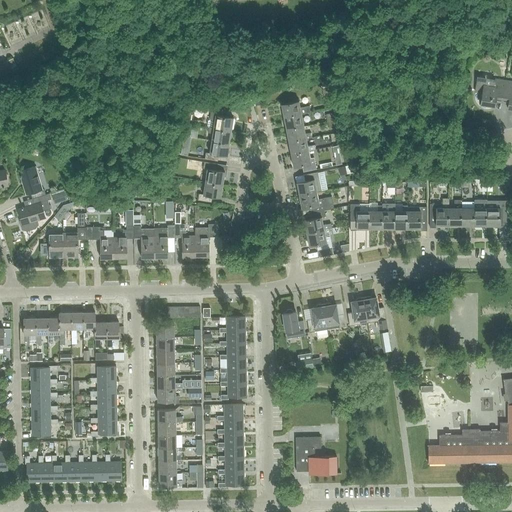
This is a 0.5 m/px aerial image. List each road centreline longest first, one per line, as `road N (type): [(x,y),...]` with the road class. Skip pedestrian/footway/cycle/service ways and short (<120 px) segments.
road 1 (residential): [(267,505),(264,287)]
road 2 (residential): [(138,507),(135,290)]
road 3 (residential): [(14,509),(15,292)]
road 4 (residential): [(296,281),(390,263),(511,263)]
road 5 (residential): [(282,209),(272,157),(246,163),(240,203),(267,207)]
road 6 (residential): [(299,504),(445,502)]
road 7 (residential): [(135,290),(264,287)]
road 8 (residential): [(138,507),(267,505)]
road 9 (residential): [(14,509),(138,507)]
road 10 (residential): [(15,292),(135,290)]
